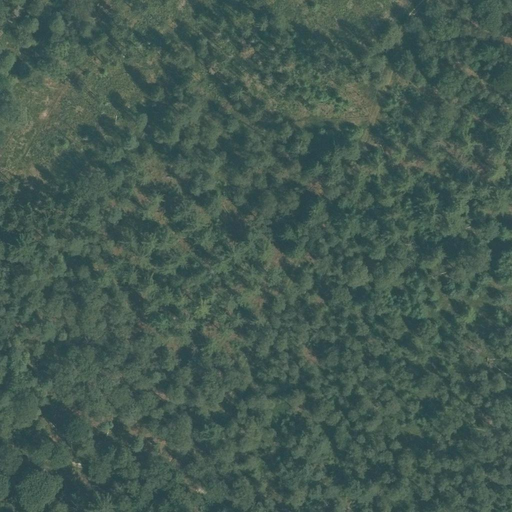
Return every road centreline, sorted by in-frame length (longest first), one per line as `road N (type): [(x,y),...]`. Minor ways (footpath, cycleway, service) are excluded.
road 1 (track): [(50,511),(64,434),(32,343),(36,313),(245,0)]
road 2 (track): [(423,0),(396,41),(370,124),(228,414),(207,511)]
road 3 (track): [(0,417),(367,511)]
road 4 (track): [(370,124),(511,150)]
